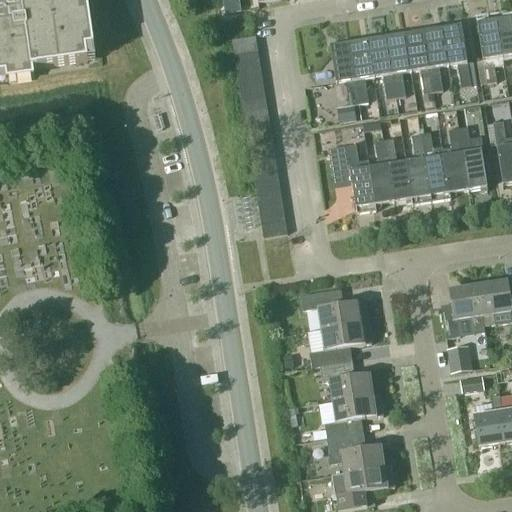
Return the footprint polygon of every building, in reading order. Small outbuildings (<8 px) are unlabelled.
[(0,0),(0,85),(33,80),(32,72),(86,64),(84,52),(92,51),(86,8),(78,9),(76,0),(0,0)] [(225,0),(228,12),(242,9),(240,0),(225,0)] [(501,60),(503,60),(510,58),(511,70),(511,20),(503,22),(503,19),(494,21),(501,60)] [(493,71),(504,69),(503,60),(501,60),(494,21),(489,21),(490,24),(476,26),(482,63),(486,87),(496,86),(493,71)] [(460,29),(449,31),(448,27),(441,28),(447,68),(456,67),(460,91),(470,90),(460,29)] [(441,28),(436,29),(436,32),(423,35),(432,95),(442,94),(438,70),(447,68),(441,28)] [(432,95),(423,35),(411,36),(411,33),(403,34),(410,74),(419,73),(423,97),(432,95)] [(398,38),(385,40),(395,101),(404,100),(400,76),(410,74),(403,34),(398,35),(398,38)] [(233,56),(258,52),(256,38),(231,42),(233,56)] [(372,80),(381,79),(385,103),(395,101),(385,40),(374,42),(374,39),(365,40),(372,80)] [(372,80),(365,40),(361,41),(362,44),(348,46),(358,107),(367,106),(363,82),(372,80)] [(328,46),(334,86),(345,84),(348,108),(358,107),(348,46),(340,47),(339,44),(328,46)] [(258,52),(233,56),(235,68),(260,64),(258,52)] [(486,87),(482,63),(476,64),(480,88),(486,87)] [(260,64),(235,68),(237,80),(262,76),(260,64)] [(473,65),(466,66),(470,90),(477,88),(473,65)] [(262,76),(237,80),(239,91),(264,88),(262,76)] [(264,88),(239,91),(241,104),(265,100),(264,88)] [(265,100),(241,104),(243,115),(267,111),(265,100)] [(357,125),(354,108),(337,111),(339,127),(357,125)] [(267,111),(243,115),(245,127),(269,124),(267,111)] [(269,124),(245,127),(246,139),(271,136),(269,124)] [(511,189),(511,141),(504,143),(502,125),(492,127),(502,191),(511,189)] [(466,130),(457,132),(467,196),(487,193),(485,181),(481,157),(481,155),(483,154),(481,140),(468,142),(466,130)] [(450,199),(467,196),(457,132),(447,133),(450,152),(443,153),(443,151),(441,151),(442,158),(448,199),(450,199)] [(271,136),(246,139),(248,152),(273,148),(271,136)] [(420,137),(430,202),(431,205),(450,202),(450,199),(448,199),(442,158),(441,151),(432,153),(429,136),(420,137)] [(413,208),(431,205),(430,202),(420,137),(410,139),(414,163),(405,164),(411,205),(412,205),(413,208)] [(391,142),(382,143),(393,208),(411,205),(405,164),(395,166),(391,142)] [(370,169),(368,169),(375,210),(393,208),(382,143),(373,145),(377,168),(370,169)] [(375,210),(368,169),(370,169),(369,163),(357,165),(354,147),(327,151),(331,178),(349,175),(355,214),(356,213),(356,217),(376,214),(375,210)] [(273,148),(248,152),(250,163),(275,159),(273,148)] [(483,157),(481,157),(485,181),(490,181),(491,181),(490,178),(487,156),(483,157)] [(275,159),(250,163),(252,174),(277,171),(275,159)] [(277,171),(252,174),(254,187),(278,183),(277,171)] [(278,183),(254,187),(256,199),(280,195),(278,183)] [(280,195),(256,199),(258,212),(282,208),(280,195)] [(282,208),(258,212),(260,227),(285,223),(282,208)] [(287,237),(285,223),(260,227),(262,241),(287,237)] [(507,284),(478,289),(483,328),(511,324),(511,323),(511,298),(509,298),(507,284)] [(471,330),(483,328),(478,289),(449,293),(451,307),(441,309),(446,342),(457,340),(455,322),(469,320),(471,330)] [(318,313),(321,334),(368,327),(364,304),(335,309),(333,294),(309,298),(301,300),(303,315),(312,313),(312,314),(318,313)] [(371,348),(368,327),(321,334),(324,355),(309,357),(311,372),(320,371),(344,367),(342,352),(371,348)] [(470,374),(467,350),(447,353),(451,377),(470,374)] [(291,358),(283,360),(285,372),(293,370),(291,358)] [(328,385),(332,406),(373,399),(373,398),(370,378),(347,381),(344,367),(320,371),(322,386),(328,385)] [(484,393),(482,381),(460,384),(462,396),(484,393)] [(328,427),(330,443),(355,439),(353,424),(382,419),(379,397),(373,398),(373,399),(332,406),(335,426),(328,427)] [(498,416),(502,415),(500,399),(490,401),(492,416),(474,419),(478,451),(503,447),(498,416)] [(498,416),(503,447),(511,445),(511,413),(502,415),(498,416)] [(355,439),(330,443),(326,443),(328,457),(330,468),(341,467),(342,477),(384,471),(381,450),(357,454),(355,439)] [(364,496),(388,492),(384,471),(342,477),(332,479),(335,500),(337,511),(357,511),(366,511),(364,496)]
